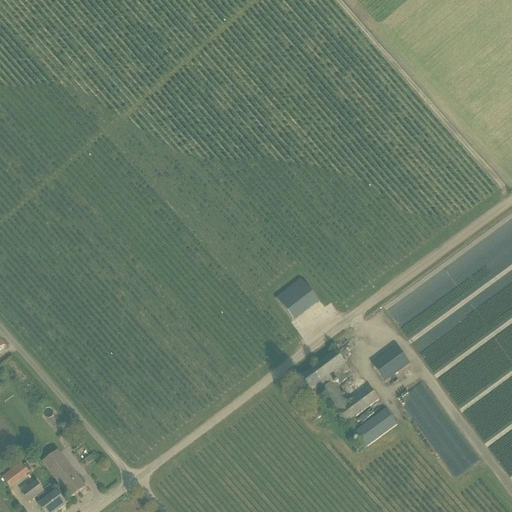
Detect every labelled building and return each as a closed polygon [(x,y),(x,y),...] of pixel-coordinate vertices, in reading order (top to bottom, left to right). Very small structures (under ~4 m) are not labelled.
[(288,323),(317,305),(302,280),(273,297),(288,323)] [(385,383),(409,365),(397,349),(373,367),(385,383)] [(297,382),(306,395),(318,386),(346,425),(379,401),(369,388),(347,404),(332,384),(336,381),(339,385),(353,375),(336,353),(297,382)] [(306,416),(312,424),(321,418),(315,409),(306,416)] [(386,410),(353,434),(365,450),(397,426),(386,410)] [(1,450),(4,455),(14,447),(11,443),(1,450)] [(85,488),(58,453),(43,464),(70,499),(85,488)] [(21,463),(2,478),(9,487),(28,473),(21,463)] [(38,506),(42,511),(55,511),(56,511),(57,511),(66,506),(55,492),(47,499),(44,494),(44,493),(36,483),(22,494),(28,503),(36,497),(41,503),(38,506)]
